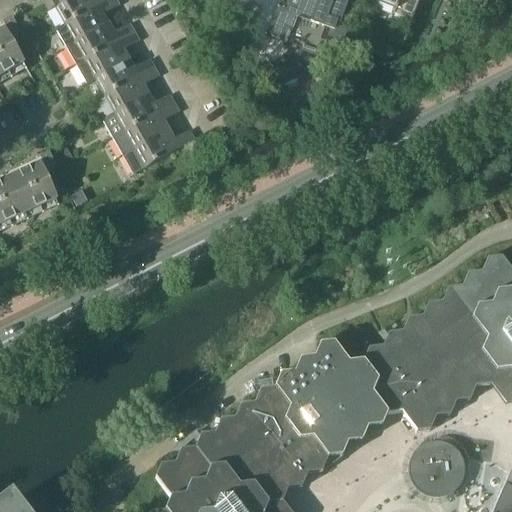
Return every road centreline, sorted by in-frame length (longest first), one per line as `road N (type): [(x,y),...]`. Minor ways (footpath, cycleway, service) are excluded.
road 1 (secondary): [(0,346),(511,84)]
road 2 (residential): [(511,231),(321,327),(141,456),(110,511)]
road 3 (residential): [(202,133),(127,0)]
